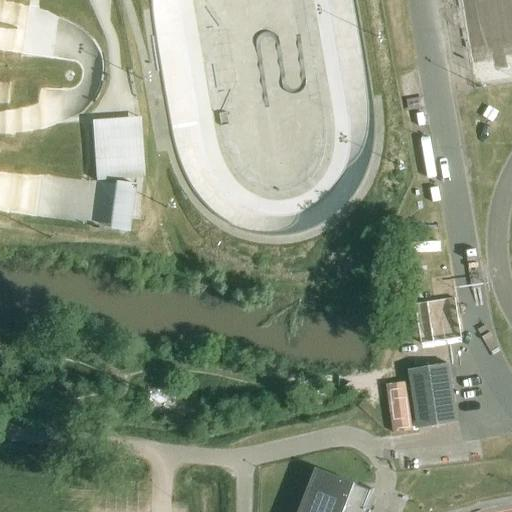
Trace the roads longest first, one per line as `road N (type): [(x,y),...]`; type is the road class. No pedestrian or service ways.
road 1 (unknown): [(493,408),(419,0)]
road 2 (unclassified): [(0,433),(244,460),(243,511)]
